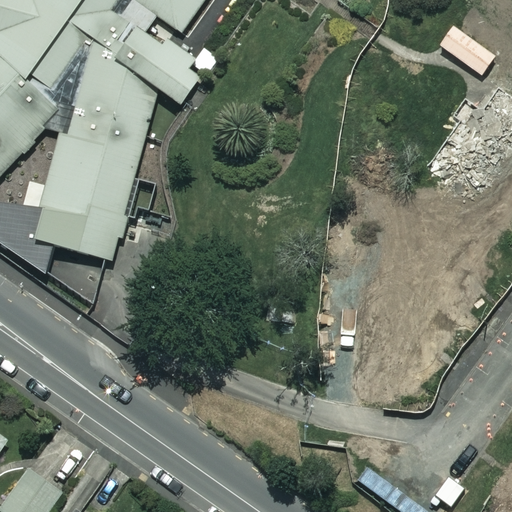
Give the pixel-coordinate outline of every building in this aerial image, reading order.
[(0,0),(0,228),(19,233),(16,245),(112,268),(118,244),(123,245),(131,212),(125,210),(154,91),(173,104),(192,81),(197,75),(192,71),(183,67),(190,57),(171,44),(160,37),(156,43),(118,16),(128,0),(129,0),(178,34),(180,32),(202,0),(0,0)] [(511,46),(511,0),(481,0),(469,18),(500,38),(511,46)] [(439,47),(478,75),(490,58),(492,56),(488,53),(448,25),(435,44),(439,47)] [(414,162),(451,187),(456,180),(482,198),(499,175),(492,170),(511,142),(511,94),(509,92),(490,79),(474,102),(462,94),(414,162)] [(354,289),(351,368),(357,368),(403,370),(409,370),(412,293),(439,294),(441,254),(442,209),(383,207),(381,290),(354,289)] [(403,384),(403,370),(357,368),(356,391),(403,392),(403,384)] [(427,511),(368,468),(357,483),(397,511),(427,511)] [(49,511),(61,495),(27,471),(0,509),(0,511),(49,511)]
